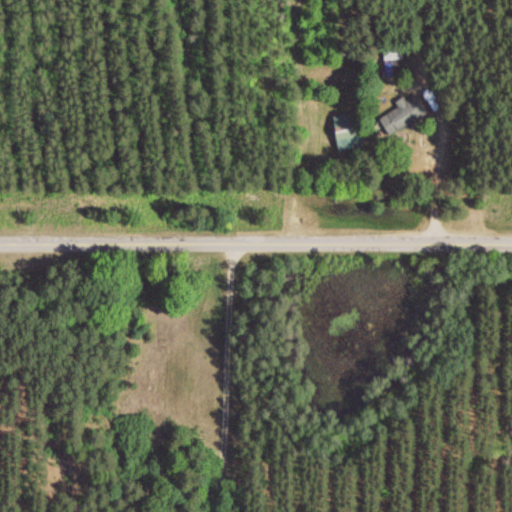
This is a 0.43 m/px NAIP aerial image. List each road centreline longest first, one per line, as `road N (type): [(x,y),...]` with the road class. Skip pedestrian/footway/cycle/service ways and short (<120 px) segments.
road 1 (residential): [(511,244),(0,242)]
road 2 (track): [(232,241),(217,464),(203,511)]
